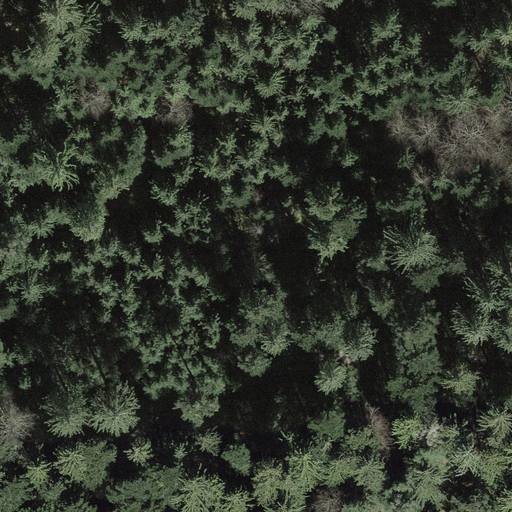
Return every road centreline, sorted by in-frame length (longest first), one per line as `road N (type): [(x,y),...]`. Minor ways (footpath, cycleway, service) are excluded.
road 1 (track): [(0,405),(124,422),(176,412),(276,366),(332,356),(383,364),(511,359)]
road 2 (track): [(0,243),(94,226),(367,0)]
